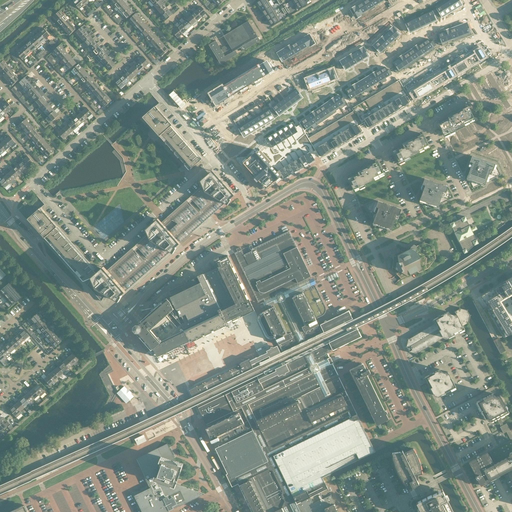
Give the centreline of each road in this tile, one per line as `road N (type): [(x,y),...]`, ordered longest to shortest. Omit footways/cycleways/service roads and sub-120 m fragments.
road 1 (residential): [(234,152),(469,11)]
road 2 (residential): [(217,160),(105,257),(32,182)]
road 3 (residential): [(370,247),(463,201),(426,122)]
road 4 (unknown): [(343,123),(311,60),(345,41),(381,98)]
road 5 (tertiary): [(138,370),(181,420),(235,511)]
road 6 (residential): [(234,152),(214,115),(319,52)]
road 7 (residential): [(386,326),(314,183)]
road 8 (residential): [(149,289),(202,242),(255,211)]
road 9 (residential): [(420,110),(324,167),(314,183)]
road 10 (tertiary): [(86,308),(0,212)]
road 11 (residential): [(370,247),(339,179),(382,149)]
